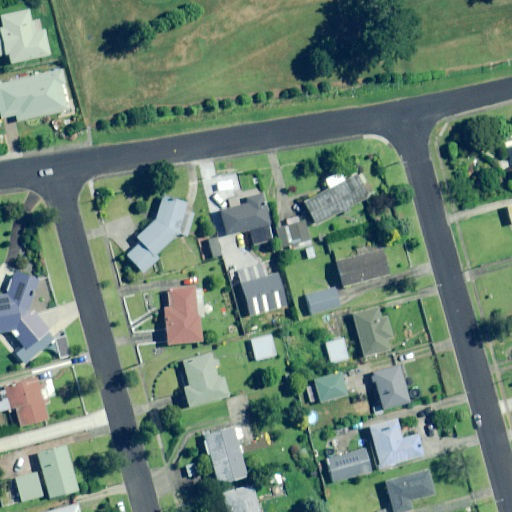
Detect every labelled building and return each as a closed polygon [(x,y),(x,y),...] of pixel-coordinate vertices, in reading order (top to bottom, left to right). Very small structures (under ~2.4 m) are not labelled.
[(34,32),(30,10),(0,16),(0,19),(2,28),(0,28),(0,55),(7,54),(9,63),(49,55),(44,30),(34,32)] [(64,83),(61,70),(0,83),(0,118),(14,116),(15,121),(67,110),(61,84),(64,83)] [(368,198),(356,174),(302,201),(314,225),(368,198)] [(269,225),(261,193),(245,198),(246,204),(219,211),(225,237),(269,225)] [(173,203),(161,199),(154,220),(135,238),(139,242),(125,255),(142,273),(156,259),(153,256),(177,233),(187,237),(194,214),(184,211),(186,204),(174,200),(173,203)] [(306,221),(289,226),(294,243),(311,238),(306,221)] [(389,275),(382,250),(335,262),(341,288),(389,275)] [(38,279),(13,270),(4,295),(0,295),(0,332),(9,332),(23,348),(15,354),(23,365),(53,340),(36,320),(27,309),(38,279)] [(279,273),(240,283),(249,315),(287,304),(279,273)] [(196,316),(193,287),(166,289),(168,307),(162,308),(166,345),(201,342),(198,316),(196,316)] [(333,290),(305,298),(310,315),(338,308),(333,290)] [(380,318),(377,309),(351,315),(362,357),(387,351),(384,340),(391,338),(386,317),(380,318)] [(275,356),(270,336),(250,340),(255,361),(275,356)] [(349,359),(344,339),(325,343),(330,364),(349,359)] [(217,380),(211,355),(182,362),(188,386),(182,388),(187,407),(227,397),(223,378),(217,380)] [(368,374),(377,407),(371,408),(374,418),(410,408),(409,402),(399,366),(368,374)] [(340,371),(316,378),(322,401),(346,394),(340,371)] [(47,404),(40,380),(0,390),(0,411),(13,408),(19,427),(47,419),(43,405),(47,404)] [(400,439),(395,420),(368,427),(379,468),(423,456),(417,435),(400,439)] [(233,427),(202,436),(216,487),(248,478),(233,427)] [(47,495),(48,498),(76,491),(65,447),(36,454),(41,472),(14,479),(21,502),(47,495)] [(365,448),(328,458),(334,482),(371,472),(365,448)] [(434,495),(428,472),(384,483),(391,511),(400,511),(412,509),(410,501),(434,495)] [(258,511),(251,484),(219,492),(224,511),(258,511)]
